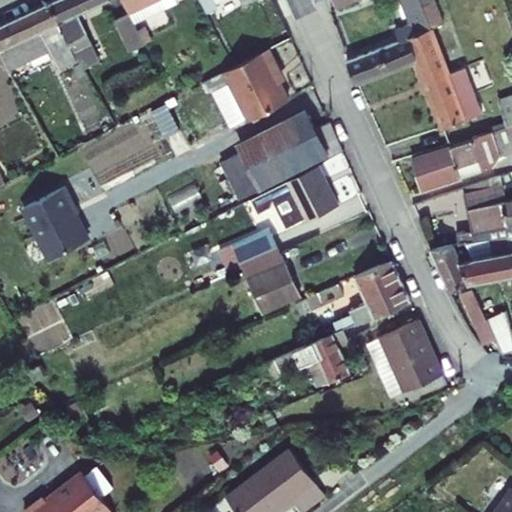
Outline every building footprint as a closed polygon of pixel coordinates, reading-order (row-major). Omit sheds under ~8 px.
[(104,0),(53,0),(51,1),(68,40),(78,59),(81,63),(83,67),(100,59),(78,12),(104,0)] [(123,0),(129,11),(152,0),(123,0)] [(134,22),(177,2),(176,0),(152,0),(129,11),(134,22)] [(253,0),(200,0),(205,11),(217,5),(215,3),(221,0),(242,0),(244,4),(253,0)] [(406,32),(430,20),(421,0),(405,0),(412,14),(396,22),(401,33),(347,59),(357,80),(415,53),(406,32)] [(444,15),(437,0),(421,0),(430,20),(444,15)] [(51,1),(0,25),(0,49),(9,68),(49,49),(58,68),(78,59),(68,40),(51,1)] [(134,22),(129,11),(114,18),(129,50),(144,43),(138,29),(134,22)] [(406,32),(415,53),(445,124),(483,108),(444,15),(430,20),(406,32)] [(138,29),(144,43),(152,39),(145,25),(138,29)] [(279,67),(268,47),(206,79),(230,126),(248,116),(249,119),(289,98),(274,70),(279,67)] [(475,86),(489,82),(482,59),(468,64),(475,86)] [(81,63),(74,67),(79,76),(86,72),(83,67),(81,63)] [(511,100),(502,104),(510,123),(511,121),(511,100)] [(259,190),(331,153),(318,128),(307,106),(235,142),(240,152),(258,189),(259,190)] [(331,153),(332,155),(343,150),(330,121),(318,128),(331,153)] [(511,124),(407,161),(416,189),(487,165),(497,154),(511,148),(511,124)] [(240,198),(258,189),(240,152),(222,161),(240,198)] [(339,204),(318,164),(269,189),(283,217),(296,210),(303,223),(339,204)] [(511,196),(503,199),(500,188),(492,191),(489,181),(461,188),(473,230),(457,234),(459,245),(464,244),(501,234),(511,231),(511,196)] [(89,238),(73,207),(75,206),(65,186),(24,207),(50,258),(89,238)] [(242,266),(291,245),(280,222),(225,246),(235,269),(242,266)] [(511,272),(511,271),(511,231),(501,234),(506,253),(511,272)] [(242,266),(248,278),(286,262),(296,258),(291,245),(242,266)] [(465,283),(465,281),(457,263),(450,248),(430,252),(446,289),(465,283)] [(506,253),(470,261),(457,263),(465,281),(511,272),(506,253)] [(363,321),(410,300),(392,258),(355,275),(367,301),(350,308),(352,313),(333,321),(337,329),(342,327),(362,318),(363,321)] [(262,311),(300,294),(286,262),(248,278),(262,311)] [(295,302),(301,314),(344,294),(339,282),(295,302)] [(496,343),(487,322),(473,292),(465,295),(488,346),(496,343)] [(51,298),(15,318),(37,357),(72,338),(51,298)] [(511,339),(502,315),(487,322),(496,343),(503,360),(511,356),(511,339)] [(404,389),(443,372),(419,318),(380,335),(404,389)] [(349,342),(342,327),(337,329),(265,362),(270,373),(271,377),(304,363),(306,368),(310,366),(318,384),(351,370),(340,346),(349,342)] [(367,341),(390,395),(404,389),(380,335),(367,341)] [(265,362),(245,370),(250,381),(270,373),(265,362)] [(115,488),(98,465),(86,474),(103,497),(115,488)] [(312,511),(317,509),(280,465),(222,511),(312,511)] [(86,474),(83,470),(46,499),(44,496),(25,510),(25,511),(110,511),(113,510),(103,497),(86,474)] [(511,511),(511,489),(505,484),(485,511),(511,511)]
